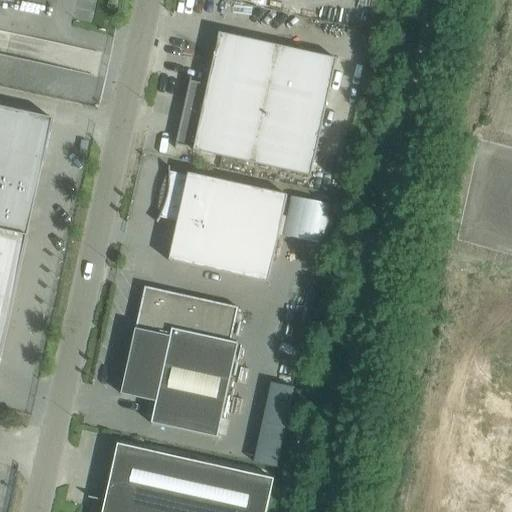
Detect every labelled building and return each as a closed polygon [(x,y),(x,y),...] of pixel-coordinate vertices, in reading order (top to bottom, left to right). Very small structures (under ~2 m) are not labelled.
[(181,122),(179,122),(177,140),(176,148),(177,149),(177,146),(194,149),(194,151),(311,177),(337,60),(220,34),(208,85),(191,81),(192,78),(191,78),(189,86),(183,104),(185,104),(181,122)] [(0,230),(24,236),(31,206),(28,205),(31,191),(34,192),(40,162),(44,163),(53,119),(0,107),(0,230)] [(170,167),(169,167),(170,178),(169,190),(166,201),(162,212),(157,222),(158,223),(161,218),(178,222),(170,261),(269,283),(288,196),(189,174),(188,176),(171,172),(170,167)] [(0,362),(26,244),(28,237),(24,236),(0,230),(0,362)] [(122,395),(157,403),(173,329),(231,342),(239,308),(145,287),(122,395)] [(239,344),(231,342),(173,329),(157,403),(152,424),(218,438),(239,344)] [(93,511),(267,511),(274,480),(119,445),(118,444),(108,489),(99,487),(93,511)]
